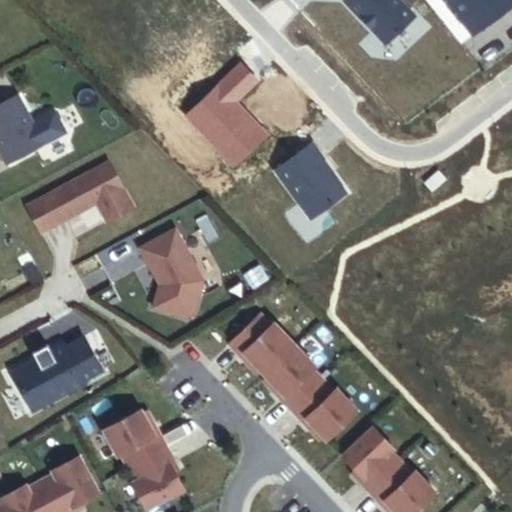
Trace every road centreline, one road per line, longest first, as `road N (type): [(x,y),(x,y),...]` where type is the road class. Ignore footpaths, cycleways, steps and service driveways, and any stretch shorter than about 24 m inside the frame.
road 1 (residential): [(248,0),(388,145),(410,150)]
road 2 (residential): [(265,448),(179,353)]
road 3 (residential): [(410,150),(511,75)]
